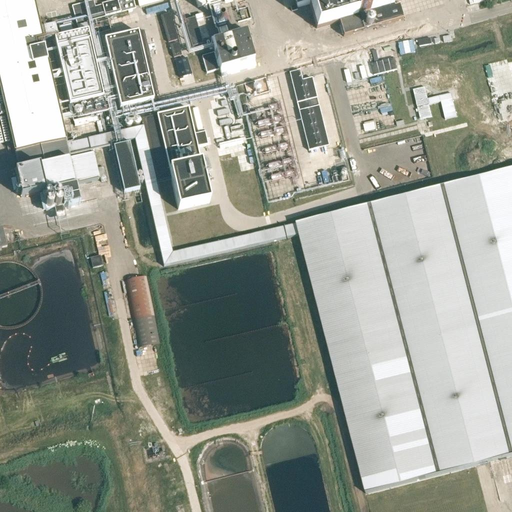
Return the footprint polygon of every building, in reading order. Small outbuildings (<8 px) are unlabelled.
[(80,157),(69,159),(66,146),(65,143),(46,58),(32,0),(9,0),(0,2),(0,110),(5,110),(6,114),(15,154),(25,198),(39,195),(43,213),(57,210),(79,205),(75,187),(75,185),(99,180),(93,154),(91,155),(80,157)] [(102,7),(95,9),(95,7),(73,13),(77,27),(88,24),(89,24),(88,22),(134,9),(132,0),(120,0),(102,5),(102,7)] [(194,0),(197,9),(213,4),(227,0),(194,0)] [(399,6),(394,8),(392,0),(325,0),(308,5),(316,31),(339,24),(343,38),(403,20),(399,6)] [(177,41),(169,15),(160,17),(168,44),(177,41)] [(195,17),(202,41),(209,39),(202,15),(195,17)] [(199,46),(202,45),(194,19),(184,22),(192,48),(199,46)] [(44,28),(54,25),(53,20),(42,23),(44,28)] [(87,32),(78,34),(76,23),(60,26),(49,29),(55,56),(67,106),(69,106),(71,118),(74,118),(74,120),(97,115),(93,100),(103,98),(87,32)] [(244,31),(210,40),(220,73),(253,64),(244,31)] [(138,34),(104,41),(120,109),(153,102),(138,34)] [(399,41),(400,53),(416,52),(415,40),(399,41)] [(173,59),(181,57),(178,44),(170,47),(173,59)] [(207,74),(219,71),(214,54),(202,58),(207,74)] [(394,57),(363,65),(366,77),(398,68),(394,57)] [(180,79),(192,75),(187,59),(175,62),(180,79)] [(312,79),(302,82),(300,71),(289,74),(308,152),(329,147),(312,79)] [(428,86),(414,88),(418,118),(432,116),(428,86)] [(209,204),(197,149),(207,147),(205,134),(194,136),(188,110),(141,121),(143,127),(156,183),(171,180),(178,211),(209,204)] [(363,124),(366,133),(379,128),(375,119),(363,124)] [(103,136),(73,142),(74,150),(89,147),(89,149),(105,146),(103,136)] [(131,145),(115,148),(125,195),(142,191),(131,145)] [(98,169),(101,183),(107,181),(103,168),(98,169)] [(511,171),(297,227),(365,494),(474,466),(511,455),(511,171)] [(257,243),(297,237),(295,226),(255,232),(257,243)] [(91,270),(100,267),(98,258),(88,260),(91,270)] [(146,278),(125,282),(138,349),(160,345),(146,278)]
